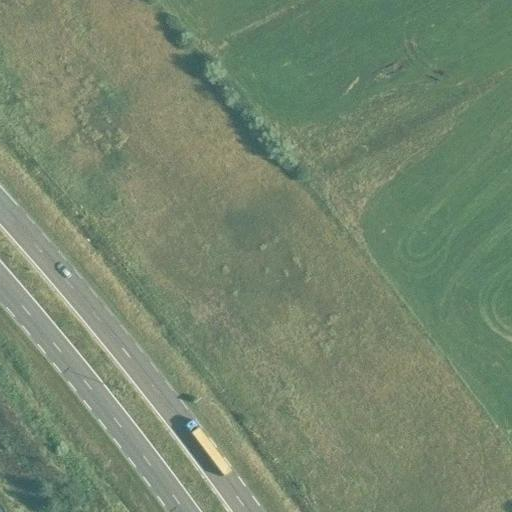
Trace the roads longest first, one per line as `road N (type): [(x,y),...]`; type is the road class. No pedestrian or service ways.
road 1 (track): [(77,0),(209,240),(283,351)]
road 2 (primary): [(249,511),(160,388),(0,211)]
road 3 (primary): [(0,290),(171,511)]
